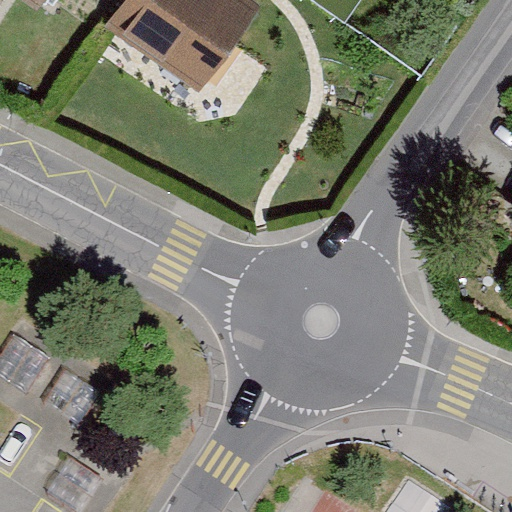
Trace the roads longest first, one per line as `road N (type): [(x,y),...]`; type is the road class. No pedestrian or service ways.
road 1 (residential): [(511,13),(371,222),(320,321)]
road 2 (residential): [(320,321),(0,163)]
road 3 (residential): [(320,321),(195,511)]
road 4 (residential): [(511,404),(320,321)]
